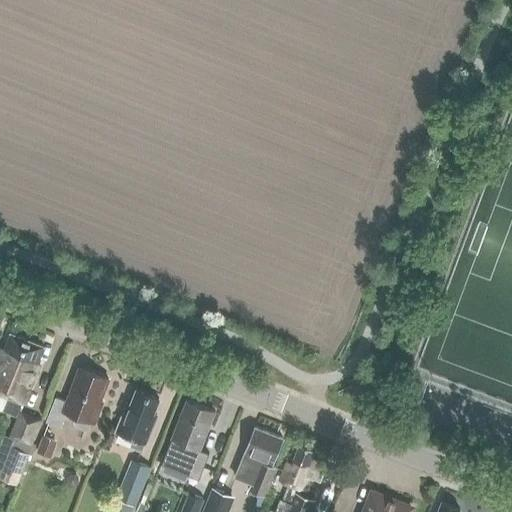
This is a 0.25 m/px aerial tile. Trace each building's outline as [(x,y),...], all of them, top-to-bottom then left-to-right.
[(1,347),(0,349),(0,393),(23,403),(39,364),(37,363),(43,346),(10,333),(4,348),(1,347)] [(99,401),(108,379),(79,367),(66,401),(55,397),(45,421),(60,427),(66,412),(75,416),(73,422),(74,426),(84,430),(88,428),(90,421),(94,423),(102,402),(99,401)] [(144,443),(145,443),(152,424),(149,423),(158,398),(136,390),(130,404),(126,403),(115,432),(133,439),(130,447),(141,451),(144,443)] [(171,438),(161,464),(162,464),(164,461),(198,475),(197,478),(198,479),(209,453),(199,449),(214,411),(186,400),(171,438)] [(30,443),(40,420),(20,411),(10,435),(30,443)] [(249,490),(264,496),(275,468),(271,466),(282,438),(254,427),(235,477),(252,484),(249,490)] [(49,457),(56,441),(42,435),(35,451),(49,457)] [(311,478),(320,482),(326,464),(311,458),(314,450),(298,444),(291,464),(287,463),(280,481),(300,489),(306,491),(311,478)] [(21,473),(29,454),(9,447),(1,465),(21,473)] [(130,459),(115,497),(135,505),(150,467),(130,459)] [(202,471),(199,489),(210,492),(213,474),(202,471)] [(212,487),(202,511),(227,511),(233,496),(212,487)] [(277,511),(314,511),(318,495),(283,487),(277,511)] [(360,511),(408,511),(410,507),(371,492),(364,511),(361,511),(360,511)] [(198,511),(203,498),(193,494),(189,503),(185,502),(180,511),(198,511)] [(457,511),(458,509),(441,502),(437,511),(457,511)]
